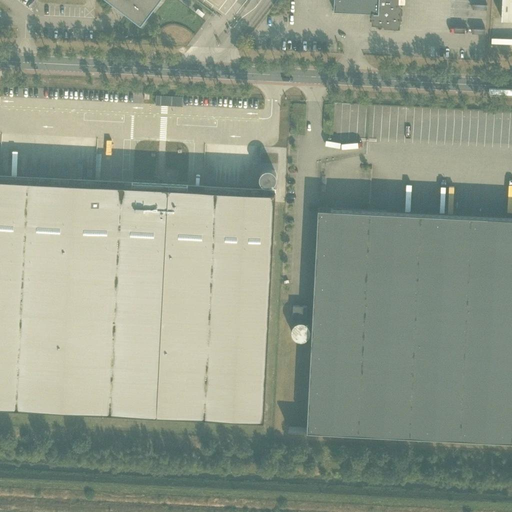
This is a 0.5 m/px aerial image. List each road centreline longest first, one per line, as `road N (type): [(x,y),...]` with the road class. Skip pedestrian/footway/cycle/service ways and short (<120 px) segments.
road 1 (tertiary): [(511,86),(0,61)]
road 2 (unknown): [(313,140),(305,292)]
